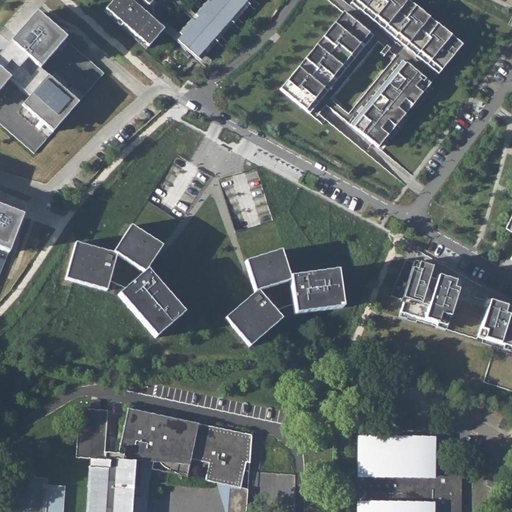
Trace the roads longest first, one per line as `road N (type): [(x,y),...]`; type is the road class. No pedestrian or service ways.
road 1 (residential): [(186,106),(408,216)]
road 2 (residential): [(408,216),(511,80)]
road 3 (residential): [(63,0),(186,106)]
road 4 (residential): [(295,0),(273,32),(186,106)]
road 5 (residential): [(408,216),(511,278)]
